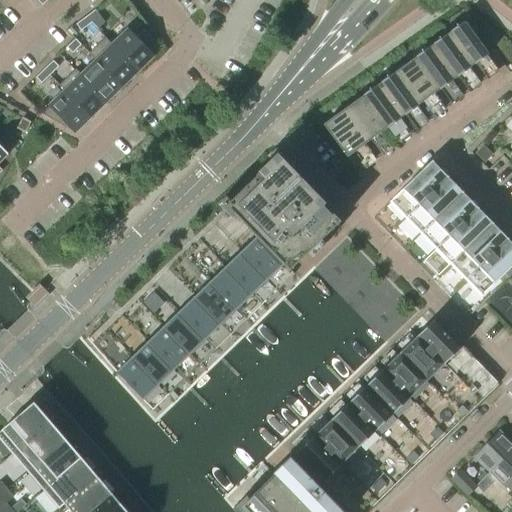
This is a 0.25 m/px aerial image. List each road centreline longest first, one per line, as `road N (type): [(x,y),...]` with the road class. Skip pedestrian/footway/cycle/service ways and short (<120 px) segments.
road 1 (tertiary): [(0,373),(273,119),(376,0)]
road 2 (residential): [(191,48),(9,227)]
road 3 (residential): [(353,217),(494,364)]
road 4 (residential): [(511,383),(374,511)]
